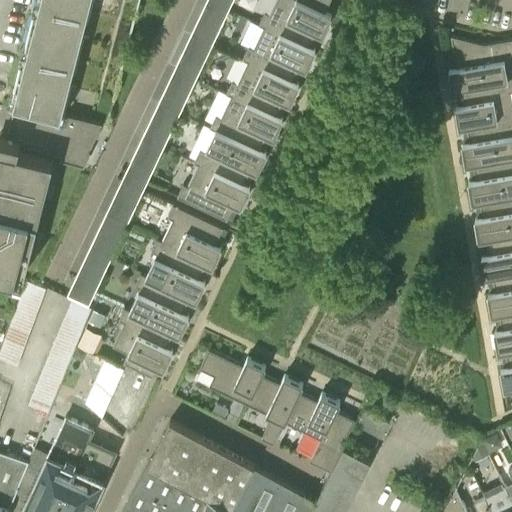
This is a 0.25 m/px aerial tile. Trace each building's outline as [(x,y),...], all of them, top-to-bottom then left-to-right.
[(16,101),(53,110),(62,112),(90,0),(32,0),(32,2),(32,5),(33,7),(34,7),(26,38),(25,38),(25,37),(23,40),(22,42),(21,44),(20,47),(19,49),(19,52),(19,55),(20,58),(20,57),(21,58),(14,89),(13,88),(12,88),(10,90),(9,92),(8,94),(7,96),(7,97),(6,99),(15,101),(15,100),(16,101)] [(325,10),(329,0),(275,0),(270,13),(265,10),(259,23),(264,25),(308,46),(309,45),(316,30),(322,33),(332,13),(325,10)] [(208,28),(197,23),(192,33),(203,39),(208,28)] [(242,57),(247,60),(292,81),(292,79),(299,64),(306,67),(315,48),(309,45),(308,46),(264,25),(254,47),(248,45),(242,57)] [(453,88),(460,86),(460,85),(508,76),(503,53),(511,51),(511,37),(484,42),(451,34),(456,65),(449,66),(453,88)] [(192,63),(181,57),(176,68),(187,73),(192,63)] [(226,92),(231,94),(275,115),(276,113),(283,99),(290,102),(299,82),(292,79),(292,81),(247,60),(237,82),(232,79),(226,92)] [(459,125),(466,124),(466,122),(511,114),(511,102),(510,90),(511,89),(511,75),(508,76),(460,85),(460,86),(463,103),(456,104),(459,125)] [(175,97),(165,92),(160,102),(170,107),(175,97)] [(210,126),(215,129),(259,149),(260,148),(267,133),(273,136),(283,117),(276,113),(275,115),(231,94),(221,116),(216,113),(210,126)] [(2,99),(0,106),(0,125),(5,127),(12,102),(2,99)] [(91,150),(88,149),(101,122),(102,121),(67,112),(64,121),(51,118),(53,110),(16,101),(7,135),(4,144),(0,142),(0,133),(0,132),(0,268),(24,274),(54,157),(84,165),(84,164),(91,150)] [(466,163),(473,161),(473,160),(511,152),(511,114),(466,122),(466,124),(469,140),(462,141),(466,163)] [(159,131),(148,126),(143,137),(154,142),(159,131)] [(194,160),(199,163),(243,184),(243,182),(251,167),(257,170),(266,151),(260,148),(259,149),(215,129),(205,150),(199,148),(194,160)] [(511,152),(473,160),(473,161),(476,178),(468,179),(472,198),(472,200),(479,199),(479,197),(511,191),(511,152)] [(143,165),(132,159),(127,170),(138,175),(143,165)] [(234,202),(241,205),(250,185),(243,182),(243,184),(199,163),(189,185),(183,182),(177,195),(226,218),(234,202)] [(118,190),(129,195),(134,185),(123,179),(118,190)] [(479,238),(486,236),(485,235),(511,230),(511,191),(479,197),(479,199),(482,215),(475,216),(479,238)] [(222,245),(215,242),(223,226),(174,203),(168,215),(173,218),(163,239),(206,260),(206,262),(212,265),(222,245)] [(107,213),(102,224),(113,229),(118,218),(107,213)] [(511,230),(485,235),(486,236),(489,252),(481,254),(485,275),(492,274),(492,272),(511,268),(511,230)] [(151,249),(157,252),(146,274),(190,295),(189,296),(196,299),(205,280),(199,277),(206,262),(206,260),(163,239),(157,237),(151,249)] [(91,248),(86,258),(97,263),(102,253),(91,248)] [(491,312),(499,311),(498,309),(511,307),(511,268),(492,272),(492,274),(495,290),(488,291),(491,312)] [(135,284),(140,286),(130,308),(174,329),(173,331),(180,334),(189,314),(182,311),(189,296),(190,295),(146,274),(141,271),(135,284)] [(95,284),(77,276),(68,295),(86,304),(95,284)] [(23,288),(43,296),(46,286),(26,279),(23,288)] [(19,298),(39,305),(43,296),(23,288),(19,298)] [(15,308),(35,315),(39,305),(19,298),(15,308)] [(72,298),(68,308),(88,317),(91,307),(72,298)] [(114,343),(130,350),(124,361),(152,375),(157,365),(164,368),(173,349),(166,345),(173,331),(174,329),(130,308),(125,306),(119,318),(124,321),(114,343)] [(498,350),(505,349),(505,347),(511,345),(511,307),(498,309),(499,311),(502,327),(494,329),(498,348),(498,350)] [(12,317),(32,325),(35,315),(15,308),(12,317)] [(88,317),(68,308),(64,318),(84,326),(88,317)] [(8,327),(28,334),(32,325),(12,317),(8,327)] [(64,318),(60,327),(80,335),(84,326),(64,318)] [(92,350),(100,333),(87,326),(78,343),(92,350)] [(5,336),(25,344),(28,334),(8,327),(5,336)] [(60,327),(56,336),(76,345),(80,335),(60,327)] [(1,346),(21,353),(25,344),(5,336),(1,346)] [(56,336),(52,346),(72,354),(76,345),(56,336)] [(87,349),(78,345),(73,354),(83,359),(87,349)] [(511,387),(511,345),(505,347),(505,349),(508,365),(501,366),(504,387),(511,386),(511,387)] [(21,353),(1,346),(0,349),(0,356),(18,363),(21,353)] [(52,346),(48,355),(68,364),(72,354),(52,346)] [(209,383),(248,402),(262,372),(266,364),(247,355),(243,363),(209,347),(200,366),(214,373),(209,383)] [(68,364),(48,355),(44,365),(64,373),(68,364)] [(104,412),(124,365),(102,356),(82,403),(104,412)] [(44,365),(40,374),(61,382),(64,373),(44,365)] [(284,419),(285,420),(299,390),(303,382),(285,373),(281,381),(262,372),(248,402),(272,413),(262,435),(274,441),(284,419)] [(61,382),(40,374),(36,383),(57,392),(61,382)] [(36,383),(32,393),(53,401),(57,392),(36,383)] [(310,458),(331,468),(343,443),(355,417),(336,408),(340,399),(322,390),(318,399),(299,390),(285,420),(305,429),(297,447),(312,455),(310,458)] [(53,401),(32,393),(29,402),(49,411),(53,401)] [(223,416),(228,407),(216,401),(211,410),(223,416)] [(389,418),(370,408),(367,406),(359,422),(381,434),(389,418)] [(35,445),(29,458),(33,459),(31,465),(8,509),(14,511),(87,511),(91,504),(92,503),(93,502),(94,500),(94,498),(94,497),(95,496),(107,469),(106,469),(113,455),(86,442),(93,427),(67,414),(51,450),(48,448),(47,451),(35,445)] [(229,511),(254,463),(188,427),(170,418),(121,511),(229,511)] [(500,445),(494,432),(483,437),(490,450),(500,445)] [(490,451),(482,437),(470,459),(471,461),(490,451)] [(343,511),(371,457),(344,443),(344,442),(331,468),(317,496),(254,463),(229,511),(343,511)] [(33,459),(29,458),(0,447),(0,511),(6,511),(8,509),(31,465),(33,459)] [(493,511),(511,511),(511,497),(506,485),(505,484),(504,484),(502,480),(483,489),(485,494),(493,511)] [(469,511),(456,486),(445,508),(447,511),(469,511)] [(474,500),(479,511),(493,511),(485,494),(474,500)]
